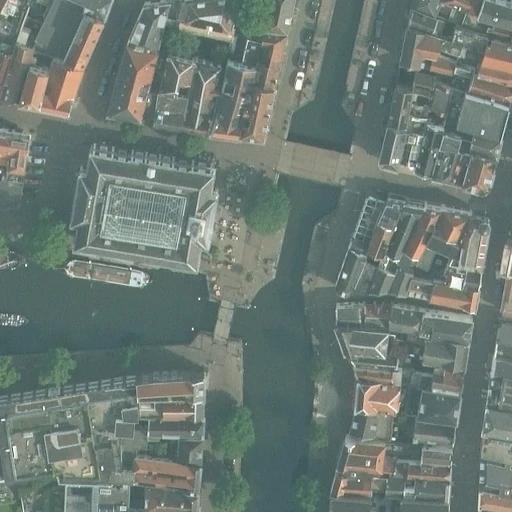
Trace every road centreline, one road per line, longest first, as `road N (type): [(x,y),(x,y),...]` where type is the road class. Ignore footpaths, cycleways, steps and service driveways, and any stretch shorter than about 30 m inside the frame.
road 1 (residential): [(314,511),(329,365),(322,298),(362,176)]
road 2 (residential): [(0,373),(216,356)]
road 3 (residential): [(362,176),(399,0)]
road 4 (residential): [(306,0),(272,158)]
road 5 (residential): [(230,355),(216,511)]
road 6 (residential): [(77,133),(125,0)]
